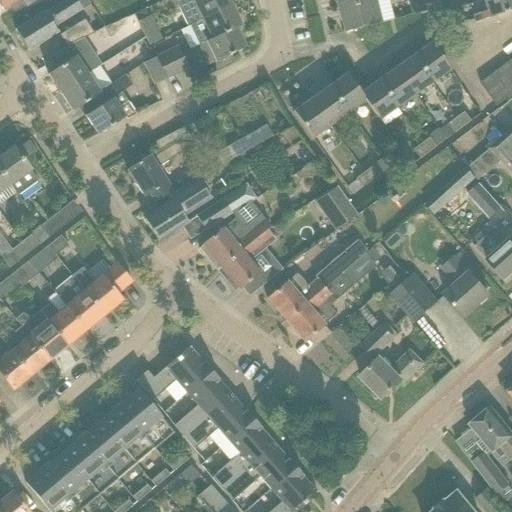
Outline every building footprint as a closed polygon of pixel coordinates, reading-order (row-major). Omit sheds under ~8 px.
[(0,0),(0,7),(1,9),(15,0),(0,0)] [(63,0),(15,31),(28,51),(57,32),(54,27),(89,5),(86,0),(63,0)] [(42,0),(24,0),(22,2),(26,8),(43,1),(42,0)] [(186,26),(188,25),(230,5),(227,0),(180,0),(175,3),(186,26)] [(337,0),(340,9),(375,0),(337,0)] [(376,0),(375,0),(340,9),(346,33),(383,23),(376,0)] [(413,0),(409,1),(413,14),(427,11),(424,0),(413,0)] [(511,0),(485,0),(491,18),(511,11),(511,0)] [(198,44),(205,41),(233,27),(239,24),(230,5),(188,25),(198,44)] [(473,16),(475,22),(475,23),(485,20),(483,13),(473,16)] [(161,40),(155,29),(149,15),(136,21),(149,46),(161,40)] [(61,31),(67,44),(95,31),(89,18),(61,31)] [(233,27),(205,41),(215,62),(216,61),(217,62),(214,69),(215,72),(234,63),(230,55),(244,48),(235,29),(240,26),(239,24),(233,27)] [(47,74),(59,93),(100,67),(88,49),(81,38),(48,60),(54,70),(47,74)] [(430,43),(413,56),(431,82),(449,70),(430,43)] [(177,47),(166,53),(176,74),(188,69),(177,47)] [(166,53),(154,58),(165,80),(176,74),(166,53)] [(413,56),(395,68),(414,95),(431,82),(413,56)] [(165,80),(154,58),(142,64),(153,85),(165,80)] [(511,62),(511,61),(500,68),(511,83),(511,62)] [(72,112),(79,107),(111,84),(100,67),(59,93),(72,112)] [(395,68),(377,81),(396,107),(414,95),(395,68)] [(490,76),(506,99),(508,102),(511,98),(511,83),(500,68),(490,76)] [(346,74),(328,87),(347,113),(364,101),(365,100),(360,93),(346,74)] [(111,84),(79,107),(85,116),(97,135),(124,118),(126,120),(135,115),(121,92),(131,85),(125,75),(114,82),(111,84)] [(506,99),(490,76),(480,84),(496,106),(506,99)] [(377,81),(360,93),(365,100),(364,101),(378,121),(396,107),(377,81)] [(328,87),(310,100),(329,126),(347,113),(328,87)] [(250,93),(209,114),(224,140),(256,123),(266,139),(292,125),(277,102),(261,111),(250,93)] [(329,126),(310,100),(292,112),(311,139),(329,126)] [(465,112),(456,118),(463,127),(471,121),(465,112)] [(463,127),(456,118),(448,124),(455,134),(463,127)] [(511,128),(503,137),(503,138),(511,148),(511,128)] [(258,130),(215,154),(221,166),(264,142),(258,130)] [(126,170),(143,197),(166,183),(156,168),(194,144),(187,133),(149,157),(148,156),(126,170)] [(503,137),(490,149),(511,173),(511,148),(503,138),(503,137)] [(430,138),(422,144),(429,153),(437,147),(430,138)] [(35,150),(28,139),(21,144),(29,155),(35,150)] [(429,153),(422,144),(414,150),(420,159),(429,153)] [(0,156),(0,172),(9,184),(15,193),(36,179),(13,147),(0,156)] [(380,160),(387,169),(396,162),(389,153),(380,160)] [(464,166),(423,203),(434,215),(475,178),(464,166)] [(371,167),(363,173),(370,182),(378,176),(371,167)] [(0,172),(0,190),(9,184),(0,172)] [(370,182),(363,173),(355,179),(361,188),(370,182)] [(171,201),(143,219),(157,241),(174,231),(180,227),(186,223),(182,216),(210,198),(207,194),(209,190),(204,181),(199,182),(197,178),(172,194),(168,197),(171,201)] [(323,204),(318,207),(334,231),(356,215),(336,187),(320,199),(323,204)] [(479,206),(493,222),(504,212),(485,189),(474,198),(480,204),(479,206)] [(225,196),(195,216),(196,217),(204,230),(235,211),(225,196)] [(48,237),(81,212),(73,201),(59,211),(40,226),(48,237)] [(211,257),(220,268),(259,236),(268,230),(267,230),(270,227),(263,217),(252,227),(233,243),(222,229),(202,245),(202,246),(198,249),(207,260),(211,257)] [(497,224),(465,253),(481,271),(482,270),(482,269),(489,262),(491,265),(504,280),(511,273),(511,240),(511,239),(497,224)] [(259,236),(220,268),(228,278),(225,281),(233,292),(237,289),(238,289),(258,273),(247,260),(266,245),(274,239),(268,230),(259,236)] [(30,235),(20,242),(28,253),(38,245),(30,235)] [(59,236),(46,246),(54,255),(67,245),(59,236)] [(281,286),(266,299),(285,321),(342,272),(366,251),(356,240),(314,276),(317,279),(308,287),(296,274),(286,283),(281,286)] [(28,253),(20,242),(7,253),(4,250),(0,252),(0,258),(8,268),(28,253)] [(46,246),(28,261),(38,273),(56,259),(54,255),(46,246)] [(342,272),(285,321),(303,342),(319,329),(323,325),(335,314),(328,307),(335,301),(335,300),(353,285),(377,264),(374,261),(366,252),(366,251),(342,272)] [(445,295),(450,301),(463,316),(488,295),(470,274),(468,275),(453,258),(442,268),(456,285),(445,295)] [(28,261),(9,275),(20,287),(38,273),(28,261)] [(81,266),(70,276),(102,315),(120,300),(121,301),(122,300),(117,294),(131,282),(116,264),(94,282),(81,266)] [(9,275),(0,282),(0,302),(0,303),(20,287),(9,275)] [(51,292),(52,293),(64,306),(65,306),(85,330),(102,315),(70,276),(51,292)] [(413,276),(390,295),(413,322),(436,303),(413,276)] [(50,303),(39,311),(47,321),(46,321),(66,345),(85,330),(65,306),(64,306),(52,293),(46,298),(50,303)] [(13,318),(28,336),(48,360),(66,345),(46,321),(47,321),(39,311),(38,310),(28,318),(21,312),(13,318)] [(0,332),(0,339),(10,351),(29,375),(48,360),(28,336),(21,342),(8,326),(0,332)] [(361,347),(372,359),(393,339),(382,327),(361,347)] [(175,381),(186,393),(211,372),(203,362),(201,363),(189,349),(190,348),(189,346),(152,378),(146,371),(135,381),(152,401),(175,381)] [(29,375),(10,351),(0,359),(0,376),(12,391),(12,390),(29,375)] [(360,377),(381,399),(400,381),(403,384),(423,364),(410,351),(391,370),(379,358),(360,377)] [(173,426),(183,437),(230,396),(217,381),(218,380),(211,372),(186,393),(196,406),(173,426)] [(136,390),(99,421),(135,464),(172,433),(136,390)] [(216,429),(227,441),(253,419),(245,410),(244,411),(230,396),(183,437),(192,449),(216,429)] [(510,459),(511,460),(511,434),(490,408),(469,425),(492,452),(502,465),(510,459)] [(210,478),(221,490),(272,444),(259,429),(260,428),(253,419),(227,441),(238,454),(210,478)] [(99,421),(62,452),(98,495),(135,464),(99,421)] [(259,477),(270,489),(295,467),(287,459),(286,460),(272,444),(221,490),(231,501),(259,477)] [(77,511),(98,495),(62,452),(25,483),(48,511),(77,511)] [(511,496),(511,490),(508,485),(484,453),(472,463),(503,503),(511,496)] [(182,454),(175,460),(179,465),(187,459),(182,454)] [(179,465),(175,460),(168,466),(172,471),(179,465)] [(295,467),(270,489),(281,502),(268,511),(293,511),(316,492),(315,491),(314,492),(301,477),(302,476),(295,467)] [(164,469),(157,475),(161,481),(168,475),(164,469)] [(161,481),(157,475),(149,481),(154,487),(161,481)] [(145,485),(138,491),(143,496),(150,490),(145,485)] [(198,497),(210,511),(230,511),(209,487),(198,497)] [(509,511),(488,488),(476,499),(486,511),(509,511)] [(28,511),(25,508),(11,491),(10,492),(11,493),(2,500),(0,497),(0,511),(28,511)] [(143,496),(138,491),(131,497),(135,502),(143,496)] [(475,511),(459,491),(446,502),(445,501),(436,508),(437,509),(433,511),(475,511)] [(127,500),(120,506),(124,511),(132,505),(127,500)]
